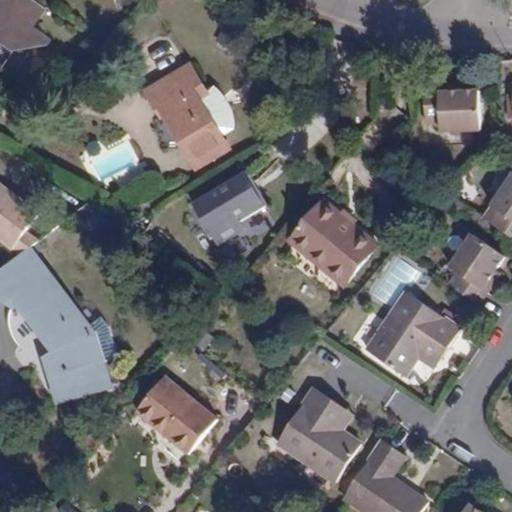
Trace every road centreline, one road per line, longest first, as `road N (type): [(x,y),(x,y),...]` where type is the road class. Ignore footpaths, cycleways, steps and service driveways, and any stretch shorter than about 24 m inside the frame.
road 1 (residential): [(330,0),(432,26),(511,26)]
road 2 (residential): [(511,345),(457,436),(511,472)]
road 3 (unknown): [(457,436),(342,362)]
